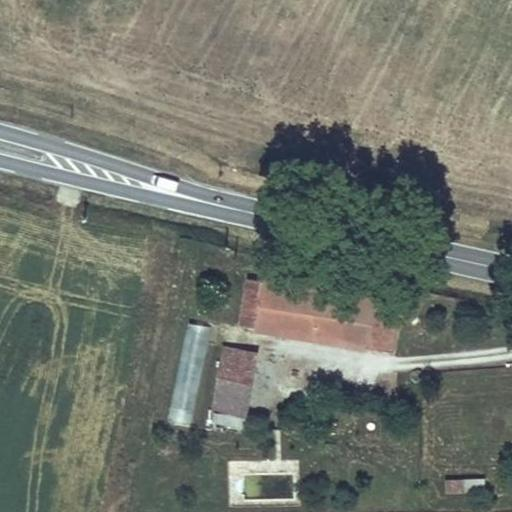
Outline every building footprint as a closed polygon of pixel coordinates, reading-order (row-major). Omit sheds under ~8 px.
[(356,297),(249,276),(240,324),(346,346),(356,297)] [(399,304),(356,297),(346,346),(388,354),(399,304)] [(170,420),(193,423),(206,323),(184,320),(170,420)] [(259,351),(223,345),(211,410),(214,410),(247,417),(249,418),(259,351)] [(247,417),(214,410),(212,421),(245,427),(247,417)] [(446,474),(445,489),(485,491),(486,476),(446,474)]
